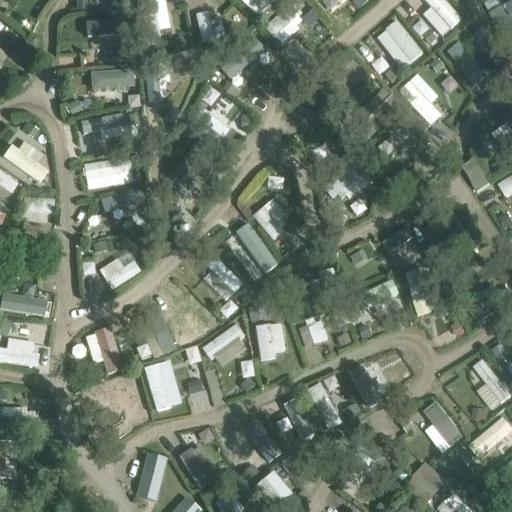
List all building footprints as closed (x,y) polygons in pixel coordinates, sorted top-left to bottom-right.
[(154,29),(165,27),(160,0),(148,0),(136,2),(142,45),(156,43),(154,29)] [(237,0),(251,11),(259,0),(237,0)] [(322,0),(329,8),(338,0),(322,0)] [(443,20),(453,11),(443,0),(421,0),(428,8),(421,13),(440,36),(450,28),(443,20)] [(290,3),(263,25),(278,43),(305,22),(290,3)] [(305,27),(318,20),(312,9),(299,16),(305,27)] [(79,46),(107,45),(107,20),(78,21),(79,46)] [(393,20),(373,38),(402,70),(422,52),(393,20)] [(458,70),(469,63),(461,52),(451,60),(458,70)] [(327,86),(346,90),(349,78),(356,80),(360,63),(335,56),(327,86)] [(438,59),(425,68),(437,85),(450,75),(438,59)] [(145,62),(147,99),(162,99),(160,62),(145,62)] [(111,89),(111,70),(85,70),(85,89),(111,89)] [(396,91),(428,125),(439,115),(428,104),(437,95),(415,73),(396,91)] [(192,133),(212,148),(227,128),(208,113),(192,133)] [(110,136),(122,135),(121,116),(80,118),(82,148),(111,146),(110,136)] [(351,130),(362,142),(372,132),(361,120),(351,130)] [(23,121),(14,133),(25,141),(34,130),(23,121)] [(0,159),(35,185),(45,171),(34,164),(40,155),(21,140),(13,150),(4,144),(0,148),(0,159)] [(382,177),(393,170),(386,158),(375,165),(382,177)] [(84,188),(128,185),(127,165),(83,168),(84,188)] [(0,199),(4,201),(13,178),(0,172),(0,199)] [(348,173),(323,183),(330,199),(354,189),(348,173)] [(504,198),(511,194),(511,174),(496,182),(504,198)] [(134,192),(99,197),(101,211),(136,206),(134,192)] [(252,214),(272,242),(284,233),(278,224),(287,217),(273,198),(252,214)] [(49,222),(50,202),(26,201),(25,221),(49,222)] [(446,241),(467,224),(457,212),(436,229),(446,241)] [(252,271),(273,259),(254,226),(238,235),(245,245),(239,249),(252,271)] [(108,288),(139,275),(129,253),(98,266),(108,288)] [(228,291),(239,281),(214,254),(204,263),(228,291)] [(309,273),(316,296),(338,290),(331,267),(309,273)] [(281,290),(293,286),(288,272),(275,277),(281,290)] [(387,307),(385,299),(396,297),(393,284),(362,290),(366,312),(387,307)] [(502,309),(511,303),(511,293),(509,288),(494,297),(502,309)] [(186,292),(177,301),(202,327),(212,318),(186,292)] [(0,299),(0,309),(43,316),(45,300),(1,293),(0,299)] [(159,312),(136,321),(152,359),(175,349),(159,312)] [(288,356),(283,321),(256,325),(262,359),(288,356)] [(207,357),(243,335),(237,324),(200,346),(207,357)] [(440,335),(444,345),(462,338),(458,328),(440,335)] [(91,363),(102,360),(104,366),(119,363),(111,329),(85,335),(91,363)] [(0,360),(32,366),(36,342),(8,337),(6,349),(0,348),(0,360)] [(484,358),(471,366),(484,385),(476,390),(491,411),(511,397),(484,358)] [(350,374),(355,382),(376,369),(371,361),(350,374)] [(170,408),(168,398),(178,396),(172,369),(160,372),(159,364),(145,367),(154,411),(170,408)] [(359,391),(384,381),(380,372),(355,382),(359,391)] [(319,380),(305,387),(326,430),(340,423),(319,380)] [(123,401),(136,397),(131,382),(85,397),(93,421),(126,411),(123,401)] [(301,398),(284,405),(298,440),(314,434),(301,398)] [(437,402),(423,411),(435,428),(417,440),(427,456),(439,448),(442,452),(462,439),(437,402)] [(0,416),(30,417),(30,408),(0,407),(0,416)] [(511,430),(504,419),(466,445),(475,457),(511,431),(511,430)] [(263,426),(243,438),(256,459),(275,448),(263,426)] [(194,483),(206,475),(188,448),(176,457),(194,483)] [(134,496),(155,502),(166,458),(145,453),(134,496)] [(17,478),(18,457),(9,457),(8,478),(17,478)] [(511,460),(499,469),(511,488),(511,487),(511,460)] [(404,485),(424,504),(446,482),(426,462),(404,485)] [(270,511),(292,511),(299,508),(277,473),(255,487),(270,511)] [(439,507),(443,511),(468,511),(470,510),(453,493),(439,507)] [(169,511),(200,511),(201,511),(183,496),(169,511)]
